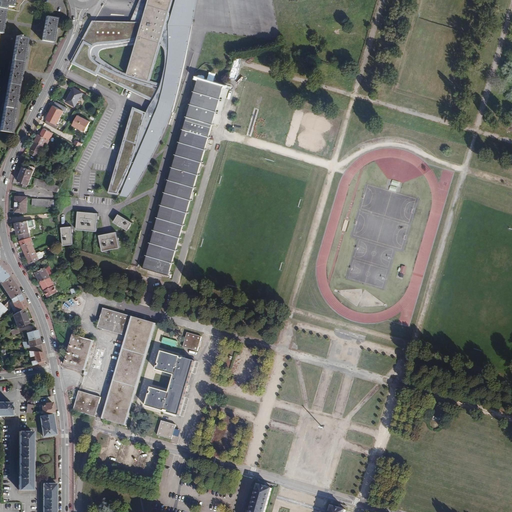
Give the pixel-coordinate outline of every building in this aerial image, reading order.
[(0,0),(0,33),(1,33),(3,23),(4,21),(4,18),(6,9),(6,6),(12,7),(13,0),(0,0)] [(132,265),(137,267),(138,263),(178,127),(192,77),(225,86),(234,56),(274,48),(355,72),(376,0),(102,0),(62,78),(105,101),(55,207),(59,247),(132,265)] [(55,30),(57,18),(50,17),(46,17),(44,27),(44,29),(42,41),(53,42),(55,30)] [(27,38),(16,36),(0,128),(0,131),(10,133),(12,120),(16,97),(21,73),(25,50),(27,38)] [(205,149),(223,87),(199,79),(184,129),(145,265),(144,268),(149,269),(163,274),(169,275),(205,149)] [(74,88),(66,102),(75,107),(83,93),(74,88)] [(66,112),(68,108),(56,102),(54,106),(46,119),(47,119),(45,123),(56,129),(58,126),(57,125),(64,111),(66,112)] [(86,132),(91,122),(78,116),(73,126),(86,132)] [(39,134),(35,141),(44,146),(47,148),(51,140),(50,140),(54,133),(45,128),(41,135),(39,134)] [(44,146),(35,141),(29,153),(38,158),(44,146)] [(23,167),(21,173),(32,177),(34,170),(23,167)] [(32,177),(21,173),(18,181),(22,183),(21,185),(27,187),(27,185),(29,185),(32,177)] [(34,184),(58,193),(61,187),(36,178),(34,184)] [(27,212),(28,197),(16,197),(15,212),(27,212)] [(32,206),(55,207),(54,200),(33,199),(32,206)] [(19,235),(20,241),(31,238),(30,233),(28,221),(16,223),(18,235),(19,235)] [(19,241),(26,255),(35,251),(31,241),(32,241),(31,238),(20,241),(19,241)] [(35,251),(26,255),(30,264),(39,259),(35,251)] [(40,282),(50,277),(45,267),(35,273),(40,282)] [(2,270),(0,268),(0,283),(9,276),(3,271),(2,270)] [(9,276),(0,283),(0,284),(10,299),(20,294),(14,285),(9,276)] [(57,292),(50,277),(40,282),(48,297),(57,292)] [(20,294),(10,299),(17,312),(24,309),(27,307),(24,301),(20,294)] [(104,419),(125,425),(155,323),(103,308),(98,328),(128,336),(104,419)] [(24,309),(17,312),(12,315),(17,328),(29,324),(27,316),(24,309)] [(38,335),(36,330),(26,333),(28,341),(38,338),(38,335)] [(198,351),(202,337),(187,333),(183,347),(198,351)] [(64,365),(84,371),(93,341),(73,335),(64,365)] [(38,338),(28,341),(22,342),(25,352),(28,352),(42,352),(41,347),(38,338)] [(195,361),(162,351),(157,369),(176,375),(171,392),(152,387),(147,405),(180,415),(195,361)] [(44,359),(42,352),(28,352),(30,357),(34,356),(35,361),(30,362),(31,363),(24,365),(25,368),(45,362),(44,359)] [(73,410),(95,417),(101,398),(79,391),(73,410)] [(10,403),(0,402),(0,415),(10,416),(10,403)] [(41,406),(43,415),(53,414),(54,414),(52,402),(45,404),(45,403),(39,404),(39,406),(41,406)] [(43,437),(56,435),(54,423),(53,414),(43,415),(40,416),(43,437)] [(172,439),(176,425),(162,421),(158,435),(172,439)] [(32,432),(19,432),(19,489),(31,490),(32,474),(32,454),(32,441),(32,432)] [(56,492),(56,484),(43,484),(42,511),(56,511),(56,510),(56,492)] [(345,511),(346,510),(332,506),(330,511),(265,511),(272,489),(258,485),(250,511),(345,511)]
